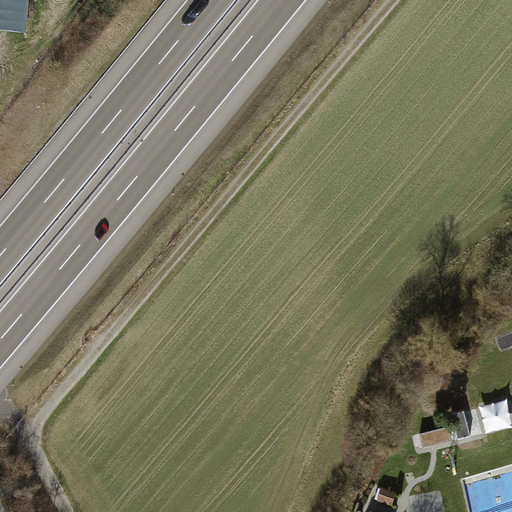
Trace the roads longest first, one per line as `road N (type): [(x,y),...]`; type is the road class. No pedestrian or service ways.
road 1 (track): [(37,455),(47,416),(398,0)]
road 2 (motorway): [(0,342),(281,0)]
road 3 (motorway): [(213,0),(0,257)]
